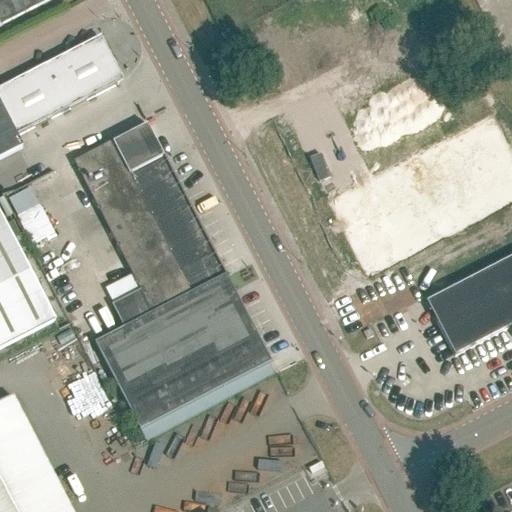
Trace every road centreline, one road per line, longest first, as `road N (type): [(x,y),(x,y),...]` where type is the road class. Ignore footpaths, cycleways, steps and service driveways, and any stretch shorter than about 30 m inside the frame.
road 1 (tertiary): [(391,475),(142,0)]
road 2 (unknown): [(176,64),(0,169)]
road 3 (unclassified): [(391,475),(511,412)]
